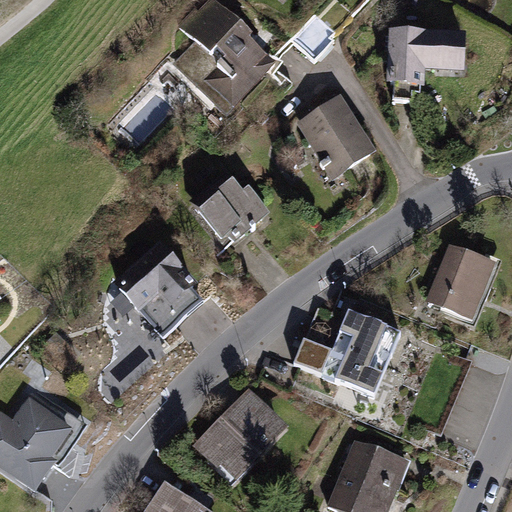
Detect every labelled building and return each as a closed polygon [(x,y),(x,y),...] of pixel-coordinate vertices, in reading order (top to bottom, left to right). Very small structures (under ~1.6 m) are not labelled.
[(177,67),(228,116),(279,61),(211,0),(206,0),(178,31),(195,46),(177,67)] [(317,18),(294,41),(314,61),(337,39),(317,18)] [(470,38),(392,34),(387,102),(426,106),(428,75),(469,78),(470,38)] [(378,157),(341,99),(296,127),(333,187),(378,157)] [(273,218),(235,173),(192,207),(228,253),(273,218)] [(211,305),(163,252),(119,291),(165,343),(211,305)] [(497,273),(451,254),(428,310),(474,329),(497,273)] [(401,337),(349,315),(332,355),(322,378),(374,400),(401,337)] [(332,355),(304,343),(294,367),(322,378),(332,355)] [(84,427),(33,392),(12,421),(0,412),(0,470),(36,496),(84,427)] [(288,438),(250,399),(201,447),(239,486),(288,438)] [(395,511),(414,471),(357,445),(329,508),(337,511),(395,511)] [(203,511),(164,486),(146,511),(203,511)]
